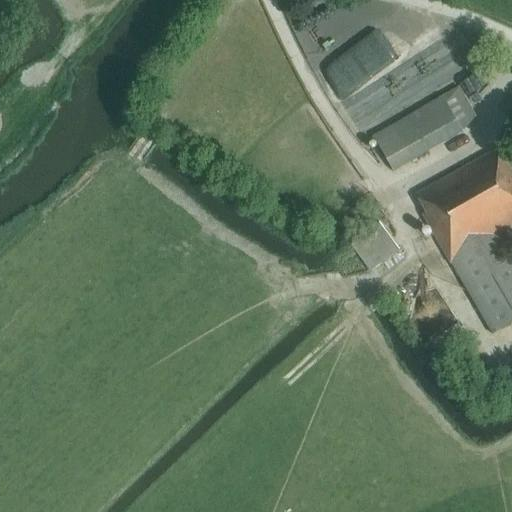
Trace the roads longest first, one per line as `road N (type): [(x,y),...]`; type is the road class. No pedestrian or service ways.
road 1 (track): [(417,257),(288,382)]
road 2 (track): [(417,257),(368,283),(303,286)]
